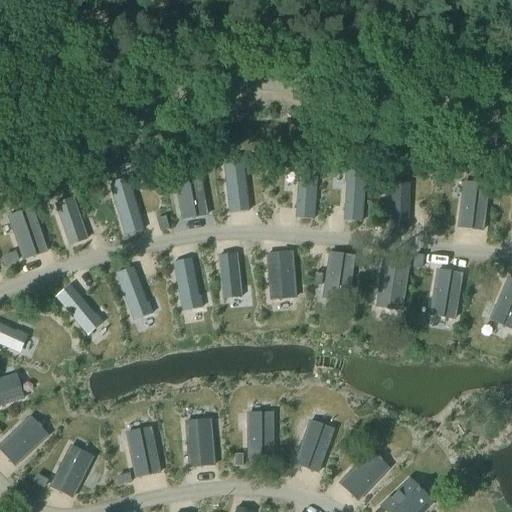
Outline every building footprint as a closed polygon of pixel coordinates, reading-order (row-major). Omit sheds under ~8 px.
[(232,161),(224,162),(230,215),(247,213),(243,170),(244,170),(243,158),(231,160),(232,161)] [(298,181),(295,220),(312,221),(316,172),(308,171),(308,170),(297,169),(296,181),(298,181)] [(198,171),(174,176),(182,221),(206,216),(198,171)] [(346,184),(343,222),(361,223),(364,174),(356,174),(356,172),(345,172),(344,184),(346,184)] [(117,184),(109,186),(125,237),(142,232),(130,191),(131,191),(127,179),(117,182),(117,184)] [(462,183),(457,229),(482,232),(487,186),(462,183)] [(392,184),(390,230),(407,231),(409,185),(392,184)] [(71,199),(55,205),(69,246),(85,241),(71,199)] [(31,210),(7,218),(23,261),(46,253),(31,210)] [(165,218),(157,220),(160,232),(168,230),(165,218)] [(14,253),(3,257),(6,265),(17,262),(14,253)] [(290,253),(265,255),(270,301),(294,299),(290,253)] [(328,253),(321,298),(345,302),(352,256),(328,253)] [(235,254),(217,256),(222,300),(240,298),(235,254)] [(412,256),(411,268),(419,269),(420,257),(412,256)] [(190,260),(172,264),(182,312),(190,310),(190,312),(201,309),(199,298),(197,298),(190,260)] [(382,262),(376,308),(386,309),(385,311),(390,312),(390,310),(400,311),(407,266),(382,262)] [(489,264),(489,273),(501,274),(502,265),(489,264)] [(133,269),(116,275),(133,321),(140,318),(141,319),(151,316),(147,304),(146,305),(133,269)] [(436,271),(429,317),(454,320),(460,275),(436,271)] [(314,274),(312,286),(320,287),(322,275),(314,274)] [(511,281),(507,279),(489,321),(511,331),(511,330),(511,281)] [(69,287),(55,298),(86,336),(92,331),(93,332),(102,325),(94,315),(93,316),(69,287)] [(0,326),(0,346),(18,354),(21,347),(22,347),(27,337),(16,332),(15,333),(0,326)] [(15,375),(0,379),(0,406),(23,400),(15,375)] [(274,415),(248,415),(248,461),(274,461),(274,415)] [(30,417),(0,444),(0,452),(13,467),(47,436),(40,428),(41,427),(38,424),(37,425),(30,417)] [(211,421),(185,423),(189,469),(215,467),(211,421)] [(310,422),(294,466),(319,475),(334,431),(310,422)] [(151,429),(125,434),(135,479),(160,474),(151,429)] [(69,446),(48,487),(71,499),(92,458),(69,446)] [(371,451),(339,485),(357,503),(390,468),(382,461),(383,460),(380,457),(379,458),(371,451)] [(242,456),(234,456),(234,468),(242,468),(242,456)] [(128,475),(116,478),(118,487),(130,484),(128,475)] [(36,476),(32,484),(43,490),(47,482),(36,476)] [(390,500),(382,508),(385,511),(422,511),(430,505),(420,493),(421,492),(419,489),(417,491),(409,482),(398,493),(397,492),(389,499),(390,500)]
